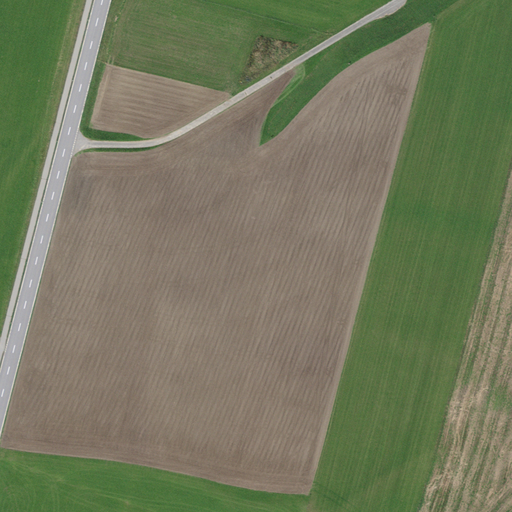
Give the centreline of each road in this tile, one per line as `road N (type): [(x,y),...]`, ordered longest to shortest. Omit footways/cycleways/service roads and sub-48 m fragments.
road 1 (primary): [(102,0),(0,402)]
road 2 (track): [(66,142),(174,136),(395,0)]
